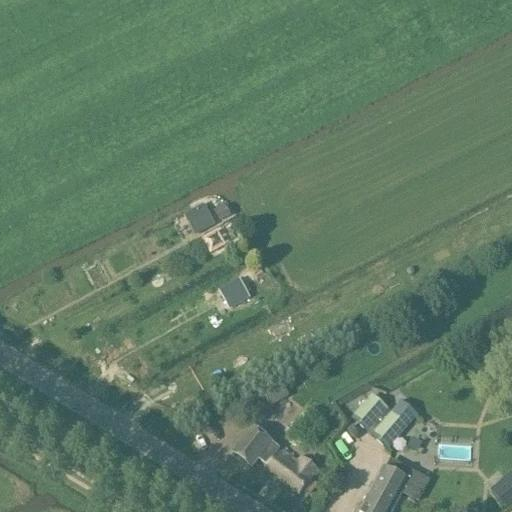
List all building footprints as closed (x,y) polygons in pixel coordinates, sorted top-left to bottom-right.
[(214,226),(203,206),(184,217),(194,237),(214,226)] [(229,220),(224,209),(213,214),(219,226),(229,220)] [(226,249),(216,232),(200,241),(210,258),(226,249)] [(240,275),(244,283),(253,278),(249,271),(240,275)] [(248,299),(238,281),(218,292),(228,311),(248,299)] [(221,364),(225,371),(230,369),(226,361),(221,364)] [(261,393),(263,396),(269,409),(289,399),(281,383),(261,393)] [(351,421),(369,437),(390,412),(371,396),(351,421)] [(388,452),(409,428),(390,412),(369,437),(388,452)] [(278,450),(278,449),(271,443),(252,428),(231,454),(250,469),(257,461),(264,467),(274,455),(275,456),(279,451),(278,450)] [(279,448),(278,449),(278,450),(279,451),(275,456),(274,455),(264,467),(263,470),(298,497),(314,476),(316,478),(320,473),(300,457),(296,461),(279,448)] [(383,469),(359,511),(390,511),(407,482),(383,469)] [(511,506),(511,477),(505,482),(492,493),(506,511),(511,506)]
